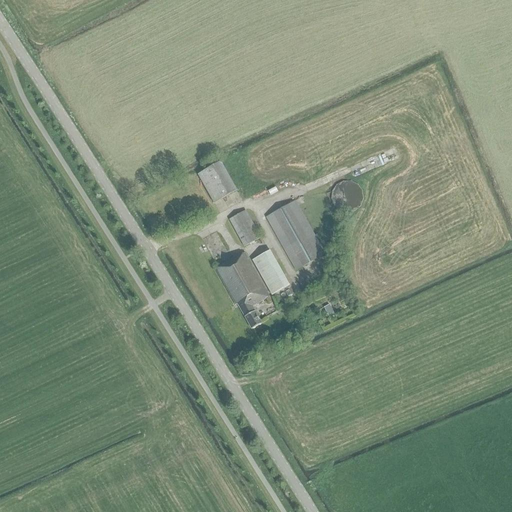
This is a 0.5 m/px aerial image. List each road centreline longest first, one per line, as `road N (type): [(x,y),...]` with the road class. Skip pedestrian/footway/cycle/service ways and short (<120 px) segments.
road 1 (tertiary): [(311,511),(0,21)]
road 2 (unknown): [(0,56),(23,112),(275,511)]
